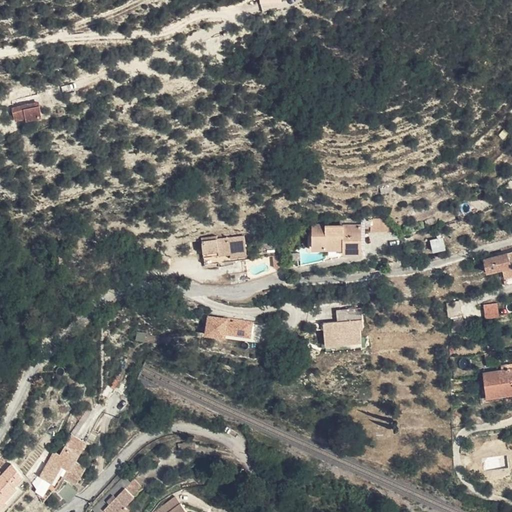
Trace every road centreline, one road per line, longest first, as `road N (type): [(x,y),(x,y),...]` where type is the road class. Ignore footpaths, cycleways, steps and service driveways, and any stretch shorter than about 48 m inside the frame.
road 1 (residential): [(511,238),(384,272),(204,290),(132,283),(111,292),(38,360),(0,434)]
road 2 (residential): [(67,511),(141,442),(180,426),(238,448),(263,471),(283,511)]
road 3 (track): [(0,52),(71,37),(162,32),(230,13)]
road 4 (unknown): [(511,420),(474,430),(458,450),(466,482),(489,502),(511,508)]
